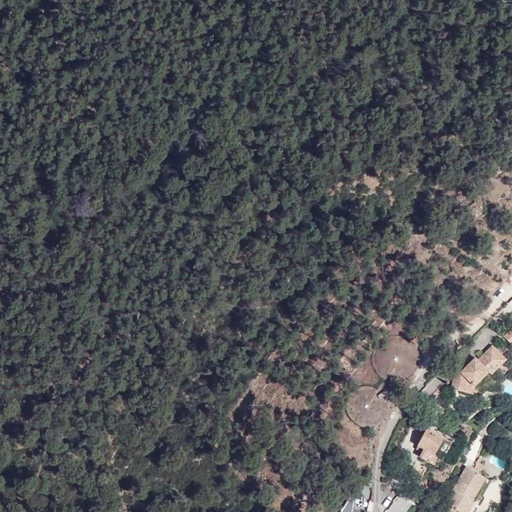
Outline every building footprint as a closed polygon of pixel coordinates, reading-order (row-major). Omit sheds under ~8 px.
[(378,375),(383,380),(378,389),(371,386),(364,386),(357,388),(351,393),(347,399),(346,407),(348,415),(352,421),(356,424),(364,427),(371,427),(377,425),(383,420),(386,414),(388,406),(387,400),(398,383),(401,383),(406,382),(411,379),(416,374),(419,367),(420,359),(419,351),(414,344),(408,339),(401,336),(396,336),(390,336),(382,339),(377,345),(372,354),(372,363),(374,369),(378,375)] [(474,388),(489,374),(492,377),(506,363),(494,350),(478,365),(475,361),(461,374),(455,375),(450,391),(474,398),(477,391),(474,388)] [(492,377),(489,374),(474,388),(477,391),(492,377)] [(423,450),(419,457),(430,463),(443,439),(427,430),(418,447),(423,450)] [(453,440),(445,436),(443,439),(430,463),(438,468),(453,440)] [(472,503),(485,482),(466,469),(451,492),(454,493),(446,505),(457,511),(469,511),(474,504),(472,503)]
